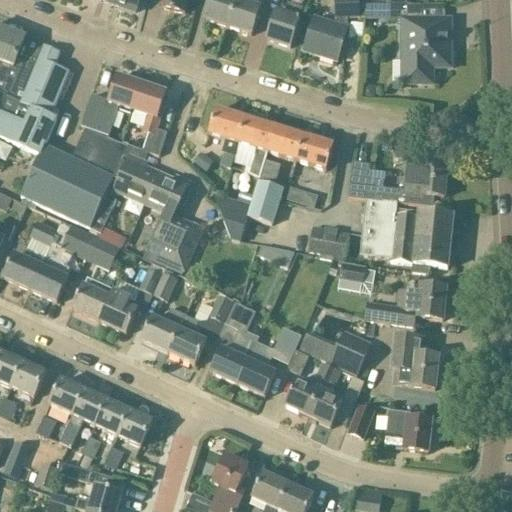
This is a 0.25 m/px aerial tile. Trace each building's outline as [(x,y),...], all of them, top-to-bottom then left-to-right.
[(141,0),(110,0),(109,4),(108,4),(108,5),(136,15),(141,0)] [(185,17),(188,0),(163,0),(161,12),(185,17)] [(237,2),(229,0),(211,0),(204,23),(228,31),(237,2)] [(237,0),(237,2),(228,31),(252,39),(264,0),(237,0)] [(315,21),(304,55),(337,66),(348,31),(349,27),(346,26),(348,22),(360,22),(360,21),(365,21),(366,9),(366,0),(334,0),(336,22),(338,22),(335,27),(315,21)] [(276,15),(267,44),(290,51),(299,22),(303,11),(288,6),(285,17),(276,15)] [(389,23),(403,23),(403,87),(432,87),(432,70),(450,70),(450,22),(445,22),(445,9),(389,9),(389,23)] [(0,31),(0,64),(1,65),(0,65),(0,95),(5,98),(20,105),(45,50),(26,42),(26,41),(0,31)] [(45,49),(45,50),(20,105),(51,119),(70,75),(55,69),(60,56),(45,49)] [(109,140),(119,109),(133,114),(142,88),(117,80),(109,104),(92,98),(82,130),(109,140)] [(64,108),(75,111),(81,87),(70,85),(64,108)] [(133,114),(147,119),(143,134),(149,136),(143,153),(149,156),(159,160),(167,136),(158,133),(161,123),(158,122),(166,97),(142,88),(133,114)] [(0,142),(39,161),(46,149),(58,123),(51,119),(20,105),(5,98),(0,108),(0,142)] [(208,138),(226,143),(222,155),(223,156),(220,168),(231,173),(239,147),(246,122),(216,113),(208,138)] [(239,147),(257,153),(249,177),(260,182),(268,156),(275,131),(246,122),(239,147)] [(275,131),(268,156),(298,166),(306,140),(275,131)] [(86,133),(72,161),(113,180),(128,150),(86,133)] [(334,149),(306,140),(298,166),(327,174),(334,149)] [(20,202),(88,232),(113,180),(72,161),(46,149),(39,161),(20,202)] [(113,180),(88,232),(89,233),(90,234),(98,237),(100,238),(104,230),(116,204),(116,195),(134,203),(144,208),(158,176),(145,171),(147,167),(145,166),(124,158),(113,180)] [(433,210),(434,200),(445,201),(448,170),(409,166),(406,193),(351,188),(349,202),(366,203),(397,207),(433,210)] [(158,176),(144,208),(163,216),(147,253),(162,259),(158,266),(186,278),(199,244),(169,231),(174,218),(179,207),(185,209),(192,194),(190,189),(188,188),(189,185),(177,180),(174,184),(158,176)] [(259,184),(251,208),(248,220),(273,228),(284,192),(259,184)] [(316,210),(319,197),(290,191),(287,204),(316,210)] [(240,247),(248,220),(251,208),(213,197),(232,245),(240,247)] [(419,216),(397,214),(397,207),(366,203),(360,258),(390,262),(390,266),(412,268),(411,277),(429,279),(430,270),(448,272),(449,268),(450,268),(451,260),(450,260),(454,220),(419,216)] [(0,250),(5,241),(11,244),(16,232),(0,224),(0,250)] [(14,258),(3,282),(30,295),(44,264),(46,261),(51,250),(52,247),(58,234),(37,225),(30,241),(33,242),(27,256),(24,262),(14,258)] [(313,229),(308,255),(321,258),(320,262),(333,264),(334,260),(346,262),(351,237),(313,229)] [(61,253),(86,264),(97,241),(72,230),(61,253)] [(124,250),(128,240),(104,231),(100,241),(124,250)] [(121,252),(97,241),(86,264),(109,275),(121,252)] [(262,250),(259,259),(268,263),(273,252),(262,250)] [(69,283),(59,278),(62,272),(44,264),(30,295),(58,307),(69,283)] [(139,292),(154,299),(166,272),(152,266),(149,273),(139,292)] [(366,272),(343,268),(341,284),(364,288),(366,272)] [(368,273),(363,293),(372,295),(377,275),(368,273)] [(164,276),(154,299),(168,306),(178,283),(177,283),(164,276)] [(113,296),(99,326),(127,339),(138,314),(128,309),(131,304),(134,305),(139,292),(119,283),(113,296)] [(88,284),(85,290),(83,289),(72,314),(99,326),(113,296),(88,284)] [(397,316),(418,319),(418,322),(444,325),(445,306),(449,306),(450,300),(446,298),(447,292),(421,290),(420,296),(400,293),(397,316)] [(208,321),(224,328),(224,327),(222,325),(232,304),(219,297),(208,321)] [(222,352),(210,377),(237,389),(252,359),(251,359),(256,350),(258,345),(260,341),(245,334),(254,314),(235,305),(224,328),(216,345),(216,346),(218,346),(232,353),(231,356),(222,352)] [(365,325),(391,329),(394,310),(367,306),(365,325)] [(141,345),(168,357),(186,319),(170,311),(166,320),(165,319),(162,325),(152,320),(141,345)] [(199,325),(186,319),(168,357),(196,370),(207,345),(197,341),(200,335),(196,333),(199,325)] [(252,359),(237,389),(265,402),(276,377),(267,373),(273,361),(289,369),(296,354),(303,340),(286,332),(276,354),(258,345),(256,350),(251,359),(252,359)] [(329,367),(329,368),(357,381),(372,347),(345,335),(339,350),(308,336),(300,353),(329,367)] [(394,340),(390,374),(395,374),(394,390),(436,394),(439,361),(428,360),(430,344),(399,340),(394,340)] [(309,360),(296,354),(289,369),(287,374),(300,380),(309,360)] [(0,356),(0,387),(11,392),(23,366),(0,355),(0,356)] [(46,376),(23,366),(11,392),(34,403),(46,376)] [(321,366),(311,389),(297,383),(284,410),(308,421),(331,370),(321,366)] [(353,380),(343,403),(334,399),(338,391),(335,390),(342,375),(331,370),(308,421),(332,432),(336,422),(347,427),(366,386),(353,380)] [(49,410),(71,420),(84,394),(61,383),(49,410)] [(84,425),(95,431),(107,404),(84,394),(71,420),(59,447),(67,450),(71,453),(84,425)] [(18,407),(6,402),(0,414),(0,419),(10,425),(18,407)] [(95,431),(118,441),(130,415),(107,404),(95,431)] [(376,416),(358,410),(347,438),(364,445),(376,416)] [(153,425),(130,415),(118,441),(141,452),(153,425)] [(386,450),(404,452),(404,455),(429,458),(432,424),(410,422),(411,417),(389,415),(386,450)] [(56,425),(44,419),(36,437),(49,443),(56,425)] [(89,441),(82,457),(84,458),(83,459),(93,463),(102,445),(89,441)] [(15,446),(3,478),(17,484),(29,451),(15,446)] [(124,456),(112,450),(104,468),(116,474),(124,456)] [(212,488),(221,492),(210,511),(238,511),(245,497),(238,493),(249,470),(225,459),(212,488)] [(91,475),(77,470),(61,466),(57,478),(88,487),(91,475)] [(42,469),(36,488),(52,493),(58,474),(42,469)] [(252,502),(267,509),(265,511),(277,511),(288,488),(264,476),(252,502)] [(277,511),(307,511),(313,499),(288,488),(277,511)] [(52,499),(50,506),(72,511),(118,511),(122,497),(111,494),(95,489),(92,502),(80,499),(78,506),(52,499)] [(358,493),(355,511),(379,511),(382,497),(358,493)]
